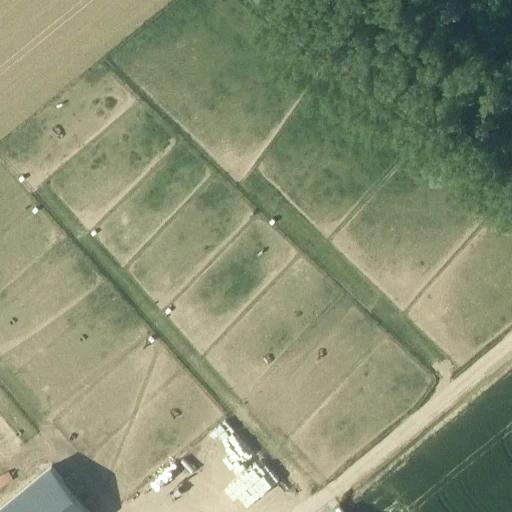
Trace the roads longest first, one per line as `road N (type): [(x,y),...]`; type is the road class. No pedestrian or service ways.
road 1 (track): [(254,0),(511,192)]
road 2 (unclassified): [(333,487),(511,343)]
